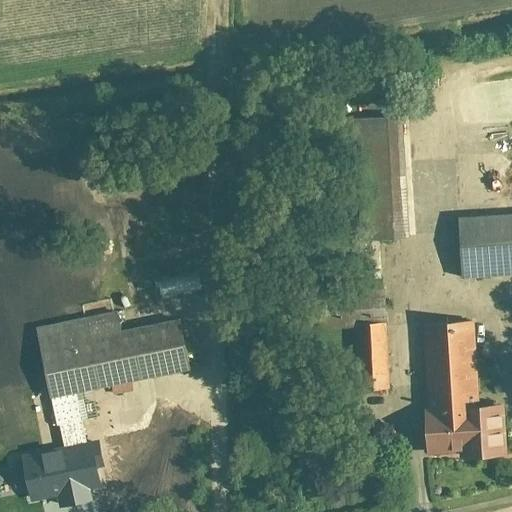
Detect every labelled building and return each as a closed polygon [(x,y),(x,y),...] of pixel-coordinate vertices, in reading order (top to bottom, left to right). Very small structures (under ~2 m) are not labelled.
[(361,138),(406,138),(407,117),(361,116),(361,138)] [(464,278),(511,274),(511,217),(461,220),(464,278)] [(202,292),(200,277),(161,282),(163,297),(202,292)] [(115,311),(33,330),(47,393),(186,361),(175,314),(119,326),(115,311)] [(382,317),(354,319),(358,387),(386,386),(382,317)] [(470,321),(424,324),(432,457),(503,452),(499,403),(475,404),(470,321)] [(143,392),(104,402),(107,414),(146,404),(143,392)] [(42,494),(97,482),(88,441),(33,454),(42,494)]
